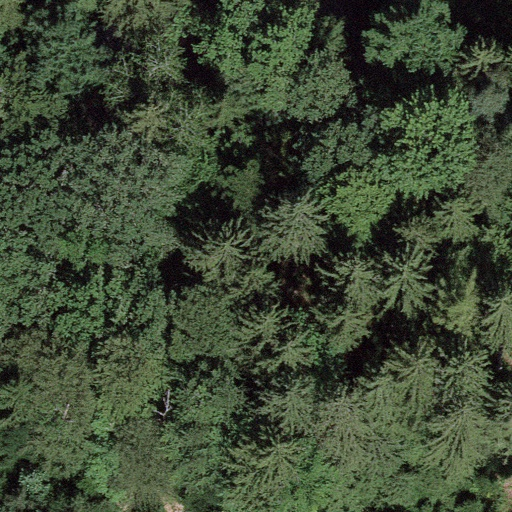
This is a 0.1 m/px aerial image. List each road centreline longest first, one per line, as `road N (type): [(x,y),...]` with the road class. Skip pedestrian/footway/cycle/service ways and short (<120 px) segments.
road 1 (track): [(511,306),(322,0)]
road 2 (track): [(266,0),(0,166)]
